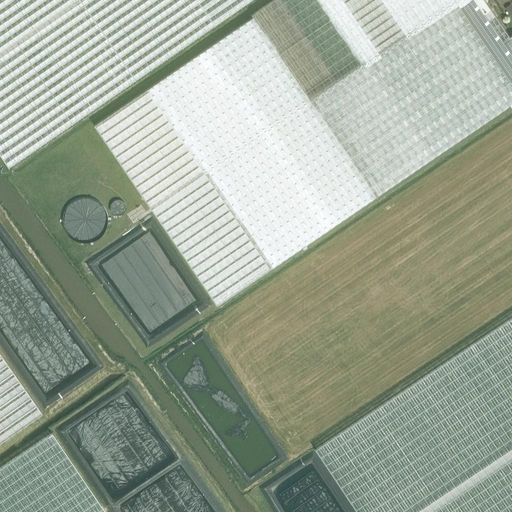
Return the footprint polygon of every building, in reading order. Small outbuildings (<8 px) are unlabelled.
[(0,0),(0,151),(10,166),(250,0),(0,0)] [(217,304),(376,195),(511,102),(511,35),(510,37),(485,0),(272,0),(252,14),(254,16),(95,125),(217,304)] [(511,511),(511,317),(316,448),(358,511),(511,511)] [(0,441),(42,412),(0,351),(0,441)] [(0,511),(105,511),(51,433),(0,467),(0,511)]
